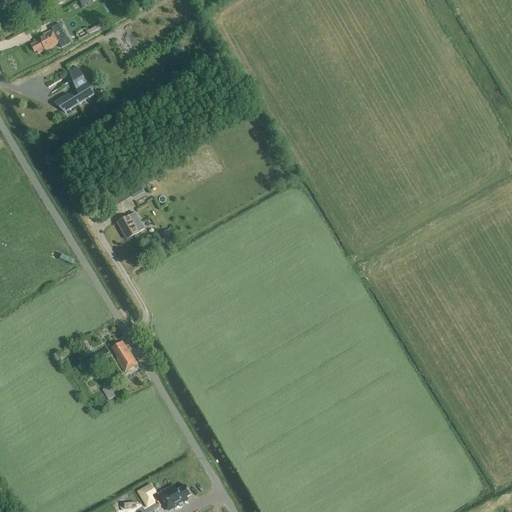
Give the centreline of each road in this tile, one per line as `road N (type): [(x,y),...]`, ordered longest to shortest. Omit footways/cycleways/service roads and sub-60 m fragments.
road 1 (unclassified): [(232,511),(0,124)]
road 2 (track): [(126,334),(145,313),(99,237),(103,225)]
